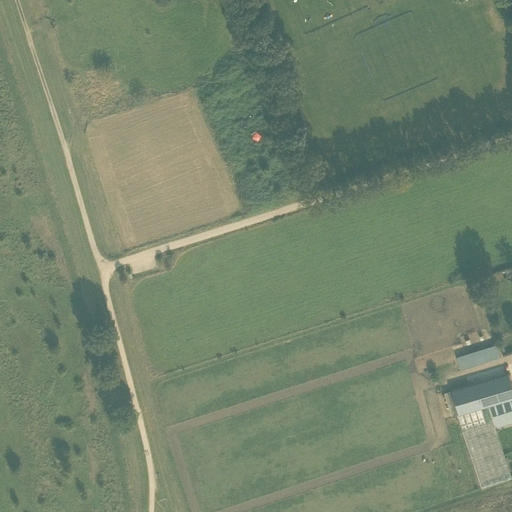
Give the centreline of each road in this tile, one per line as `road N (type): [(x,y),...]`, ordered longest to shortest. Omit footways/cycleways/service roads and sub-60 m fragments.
road 1 (track): [(152,471),(101,269),(511,137)]
road 2 (track): [(101,269),(17,0)]
road 3 (track): [(66,154),(73,120),(46,34),(28,32)]
